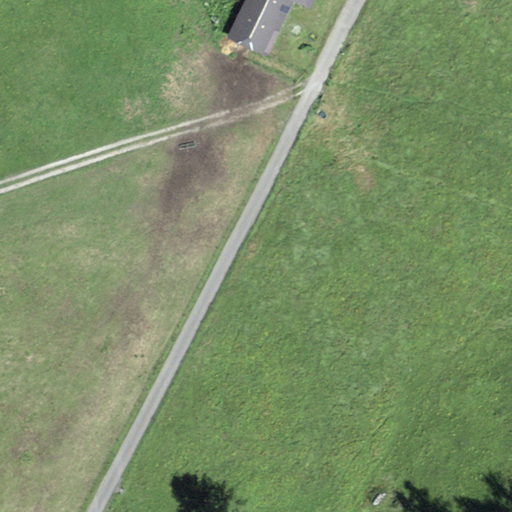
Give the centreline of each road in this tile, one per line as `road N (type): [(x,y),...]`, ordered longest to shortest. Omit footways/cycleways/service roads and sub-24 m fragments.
road 1 (unclassified): [(356,0),(95,511)]
road 2 (track): [(0,182),(315,81)]
